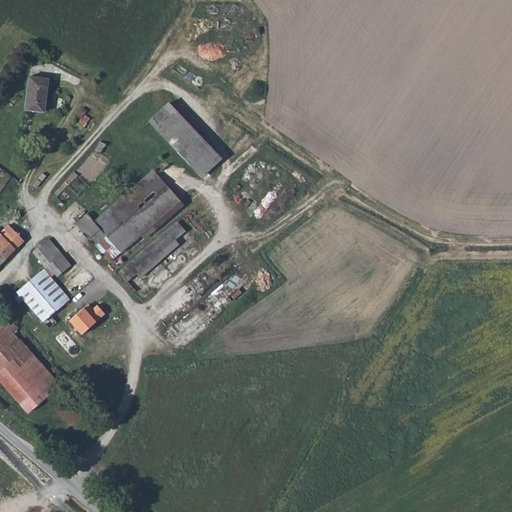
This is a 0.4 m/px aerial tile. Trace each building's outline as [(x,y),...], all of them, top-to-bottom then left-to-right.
[(235,42),(236,2),(219,2),(218,42),(235,42)] [(46,77),(25,75),(21,112),(42,114),(46,77)] [(173,86),(154,104),(152,105),(205,160),(219,147),(225,141),(173,86)] [(123,240),(163,199),(176,185),(145,155),(106,194),(91,209),(103,221),(119,237),(123,240)] [(74,212),(93,231),(103,221),(91,209),(84,202),(74,212)] [(130,268),(184,213),(175,203),(120,258),(130,268)] [(20,231),(11,222),(6,217),(0,223),(0,244),(3,248),(20,231)] [(109,247),(119,237),(103,221),(93,231),(109,247)] [(42,234),(40,236),(32,245),(46,257),(41,263),(39,261),(22,279),(25,283),(23,286),(30,293),(33,289),(53,307),(69,290),(49,271),(54,266),(58,269),(68,256),(42,234)] [(53,307),(67,320),(86,337),(119,300),(86,270),(69,290),(53,307)] [(0,313),(0,356),(16,342),(25,334),(12,318),(16,313),(8,306),(0,313)] [(16,342),(0,356),(0,368),(32,341),(25,334),(16,342)] [(32,341),(0,368),(0,369),(28,401),(60,372),(32,341)]
